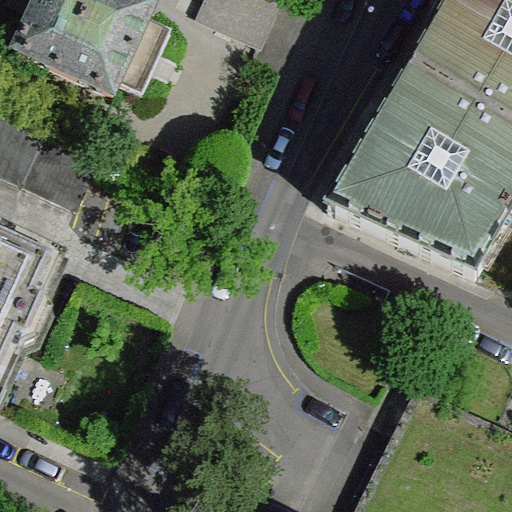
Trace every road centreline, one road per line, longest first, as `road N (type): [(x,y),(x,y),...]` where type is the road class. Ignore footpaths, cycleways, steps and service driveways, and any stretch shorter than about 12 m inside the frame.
road 1 (residential): [(275,219),(156,511)]
road 2 (residential): [(275,219),(511,328)]
road 3 (residential): [(387,0),(275,219)]
